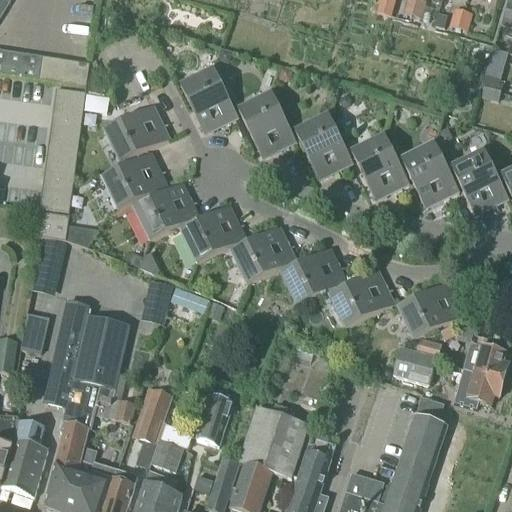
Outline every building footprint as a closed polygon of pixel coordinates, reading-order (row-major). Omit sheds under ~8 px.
[(0,0),(0,22),(13,0),(0,0)] [(381,0),(377,17),(391,21),(396,0),(381,0)] [(404,17),(412,19),(416,4),(408,2),(404,17)] [(416,4),(412,19),(421,22),(425,7),(416,4)] [(450,30),(459,32),(463,17),(454,14),(450,30)] [(463,17),(459,32),(467,34),(471,19),(463,17)] [(0,77),(37,84),(40,61),(0,54),(0,77)] [(37,84),(86,92),(90,68),(85,68),(40,61),(37,84)] [(180,90),(204,138),(237,122),(214,74),(180,90)] [(487,84),(485,93),(500,97),(502,89),(487,84)] [(85,95),(54,91),(39,211),(69,215),(85,95)] [(500,97),(485,93),(482,101),(498,105),(500,97)] [(239,115),(262,162),(295,146),(272,98),(239,115)] [(168,145),(152,112),(105,135),(121,168),(168,145)] [(295,136),(319,183),(352,167),(328,120),(295,136)] [(351,157),(375,204),(408,188),(385,140),(351,157)] [(401,164),(425,212),(458,195),(435,148),(401,164)] [(451,172),(474,219),(508,203),(484,155),(451,172)] [(166,192),(150,159),(102,182),(119,216),(166,192)] [(511,174),(501,180),(511,202),(511,174)] [(197,223),(181,189),(133,213),(150,246),(197,223)] [(245,245),(228,212),(181,235),(197,269),(245,245)] [(67,232),(68,231),(69,221),(43,217),(39,242),(66,246),(66,245),(67,232)] [(67,232),(66,246),(88,255),(99,238),(67,232)] [(295,267),(279,233),(231,257),(247,290),(295,267)] [(66,251),(44,245),(31,297),(54,303),(66,251)] [(345,288),(329,255),(281,278),(298,311),(345,288)] [(393,310),(377,277),(329,300),(346,334),(393,310)] [(141,327),(164,332),(173,293),(150,288),(141,327)] [(398,312),(414,346),(462,322),(445,289),(398,312)] [(209,305),(175,292),(170,306),(204,319),(209,305)] [(219,325),(222,317),(224,312),(224,310),(210,305),(210,306),(205,320),(219,325)] [(43,511),(80,511),(91,477),(94,469),(82,464),(89,434),(91,435),(94,420),(108,423),(113,404),(130,331),(87,321),(89,312),(67,307),(44,408),(66,413),(63,427),(60,437),(62,438),(43,511)] [(21,355),(41,358),(49,323),(27,319),(21,355)] [(456,340),(452,331),(441,337),(444,345),(456,340)] [(416,357),(437,363),(441,349),(420,343),(416,357)] [(0,376),(12,378),(17,347),(0,344),(0,376)] [(463,373),(475,376),(504,384),(509,368),(503,367),(506,357),(482,351),(470,347),(463,373)] [(425,389),(429,390),(437,363),(416,357),(400,353),(393,380),(425,389)] [(504,384),(475,376),(463,373),(453,407),(476,414),(478,406),(491,410),(494,400),(499,402),(504,384)] [(146,482),(151,469),(159,445),(160,445),(165,427),(163,427),(172,401),(148,393),(132,442),(138,445),(137,446),(142,450),(133,478),(146,482)] [(211,401),(197,444),(218,451),(232,408),(211,401)] [(420,511),(447,433),(437,430),(444,409),(421,402),(414,422),(391,491),(385,510),(381,509),(380,511),(420,511)] [(130,429),(135,409),(113,404),(108,423),(130,429)] [(257,413),(239,467),(245,469),(230,511),(261,511),(273,478),(292,484),(309,430),(289,424),(292,416),(275,410),(272,418),(257,413)] [(0,492),(1,492),(15,444),(14,444),(19,423),(0,420),(0,492)] [(34,503),(35,503),(48,454),(39,451),(40,447),(44,433),(20,426),(18,435),(15,445),(15,444),(1,492),(34,503)] [(188,438),(169,430),(163,445),(181,452),(188,438)] [(311,443),(288,511),(325,511),(329,502),(320,499),(336,451),(311,443)] [(159,445),(151,469),(175,477),(183,453),(181,452),(160,445),(159,445)] [(216,487),(231,492),(239,470),(224,465),(216,487)] [(80,511),(105,511),(114,486),(117,474),(95,467),(95,469),(94,469),(91,477),(80,511)] [(105,511),(128,511),(134,493),(137,481),(117,474),(114,486),(105,511)] [(148,476),(147,489),(138,511),(178,511),(182,501),(174,498),(178,486),(148,476)] [(380,511),(381,509),(378,508),(384,488),(352,478),(341,511),(380,511)] [(194,492),(209,497),(212,486),(197,481),(194,492)] [(224,511),(231,492),(216,487),(215,486),(206,511),(224,511)] [(378,508),(381,509),(385,510),(391,491),(384,488),(378,508)]
